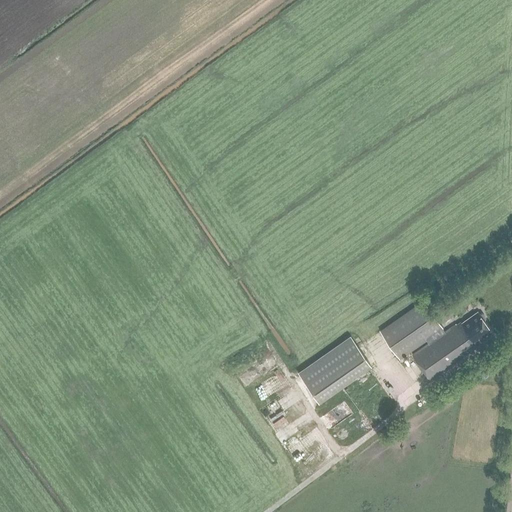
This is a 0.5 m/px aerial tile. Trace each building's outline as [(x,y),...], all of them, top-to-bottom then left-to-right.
[(379,331),(400,359),(442,328),(422,300),(379,331)] [(435,312),(444,325),(454,318),(445,304),(435,312)] [(492,334),(476,313),(458,325),(457,323),(454,326),(412,355),(431,381),(478,349),(475,346),(492,334)] [(318,402),(371,365),(351,337),(298,374),(318,402)] [(369,425),(396,408),(373,370),(346,386),(369,425)] [(295,434),(304,426),(301,422),(292,430),(295,434)]
